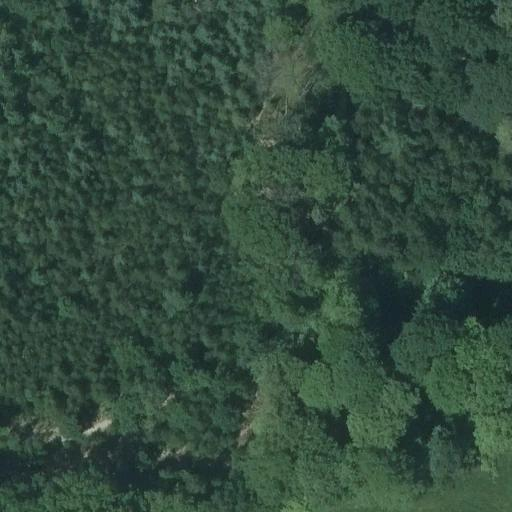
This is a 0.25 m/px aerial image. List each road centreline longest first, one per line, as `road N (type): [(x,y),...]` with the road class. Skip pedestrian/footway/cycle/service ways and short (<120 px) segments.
road 1 (unknown): [(0,511),(81,500),(200,500),(267,409),(298,406),(317,387),(328,338)]
road 2 (unknown): [(338,0),(328,338)]
road 3 (track): [(328,338),(511,323)]
